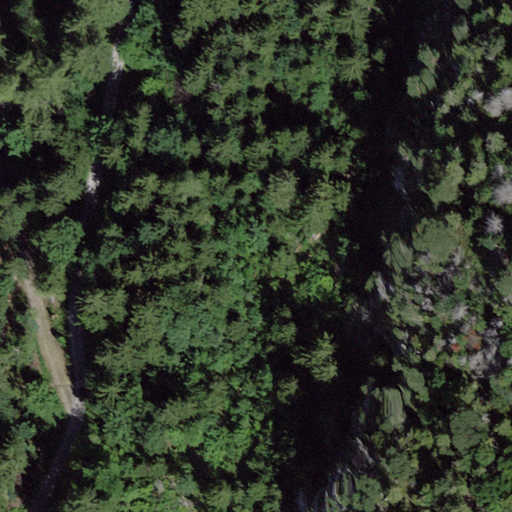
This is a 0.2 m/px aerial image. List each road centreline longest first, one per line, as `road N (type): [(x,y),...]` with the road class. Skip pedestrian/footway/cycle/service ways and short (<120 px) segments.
road 1 (track): [(122,0),(75,283),(74,413),(35,511)]
road 2 (track): [(0,116),(50,346),(74,413)]
